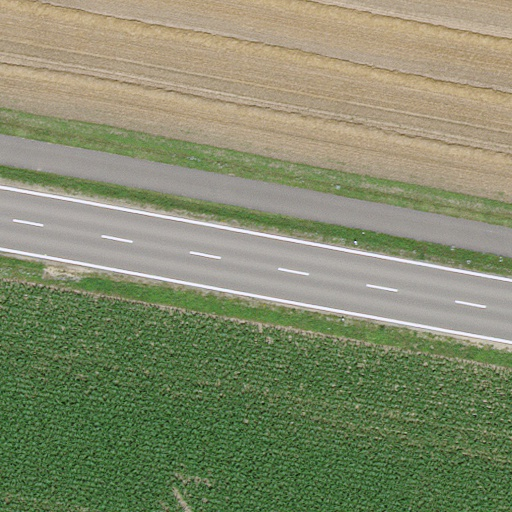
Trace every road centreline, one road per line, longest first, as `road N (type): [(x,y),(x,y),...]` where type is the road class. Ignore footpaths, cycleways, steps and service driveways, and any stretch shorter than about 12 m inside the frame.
road 1 (track): [(0,154),(511,250)]
road 2 (primary): [(0,225),(511,316)]
